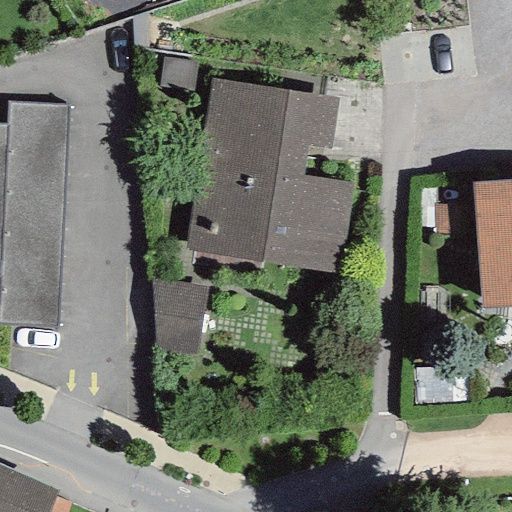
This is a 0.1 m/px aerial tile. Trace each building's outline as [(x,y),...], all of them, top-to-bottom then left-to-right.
[(193,90),(196,62),(163,58),(159,86),(193,90)] [(210,79),(184,250),(339,275),(352,183),(301,175),(306,147),(328,150),(336,98),(210,79)] [(0,325),(55,328),(65,106),(8,103),(7,124),(0,124),(0,325)] [(511,180),(470,183),(479,309),(511,307),(511,180)] [(195,355),(207,288),(153,280),(154,348),(195,355)] [(57,491),(0,465),(0,511),(48,511),(55,497),(57,491)] [(66,511),(69,504),(55,497),(48,511),(66,511)]
